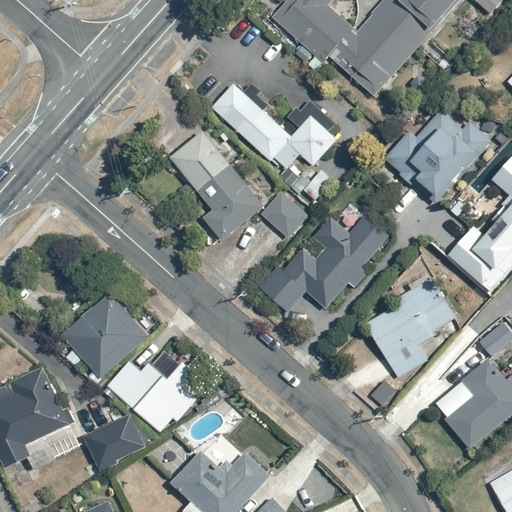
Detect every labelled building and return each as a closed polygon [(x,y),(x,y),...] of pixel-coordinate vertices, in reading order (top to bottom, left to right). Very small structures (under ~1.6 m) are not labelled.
[(334,0),(288,0),(273,20),(329,66),(334,60),(381,98),(460,0),(384,0),(359,30),(329,6),(334,0)] [(474,0),(491,16),(505,0),(474,0)] [(221,99),(213,108),(272,162),(275,159),(288,170),(302,155),(317,168),(342,141),(326,126),(332,119),(311,100),(301,111),(297,108),(282,124),(235,81),(229,88),(223,83),(214,93),(221,99)] [(413,128),(383,161),(410,184),(413,181),(438,203),(467,170),(471,174),(498,144),(470,119),(464,125),(441,104),(417,132),(413,128)] [(205,131),(172,159),(213,210),(203,218),(221,241),(265,205),(205,131)] [(511,269),(511,158),(493,181),(508,194),(479,229),(474,225),(447,256),(491,294),(511,269)] [(334,179),(322,169),(306,188),(318,198),(334,179)] [(286,188),(263,213),(289,237),(312,212),(286,188)] [(279,267),(261,287),(290,313),(309,292),(331,311),(349,291),(353,295),(369,277),(362,271),(398,231),(373,209),(351,235),(331,217),(283,271),(279,267)] [(389,309),(366,323),(398,379),(429,361),(421,348),(440,337),(437,332),(456,321),(430,278),(386,304),(389,309)] [(113,293),(62,336),(74,349),(67,354),(78,367),(85,361),(102,381),(158,333),(145,318),(139,323),(113,293)] [(511,340),(511,330),(503,320),(479,341),(493,356),(511,340)] [(511,381),(495,358),(461,382),(472,397),(444,418),(468,451),(511,419),(511,381)] [(143,374),(129,363),(109,388),(165,433),(175,421),(179,424),(212,382),(184,360),(170,378),(151,363),(143,374)] [(45,367),(0,387),(0,454),(8,471),(28,462),(32,469),(84,445),(97,471),(146,448),(130,413),(84,434),(68,399),(61,402),(45,367)] [(232,461),(208,440),(171,483),(191,501),(183,510),(185,511),(238,511),(271,476),(242,450),(232,461)] [(511,511),(511,468),(489,482),(505,511),(511,511)] [(46,511),(39,497),(20,506),(22,511),(46,511)] [(285,511),(288,510),(274,497),(259,511),(285,511)] [(80,511),(117,511),(111,498),(80,511)]
